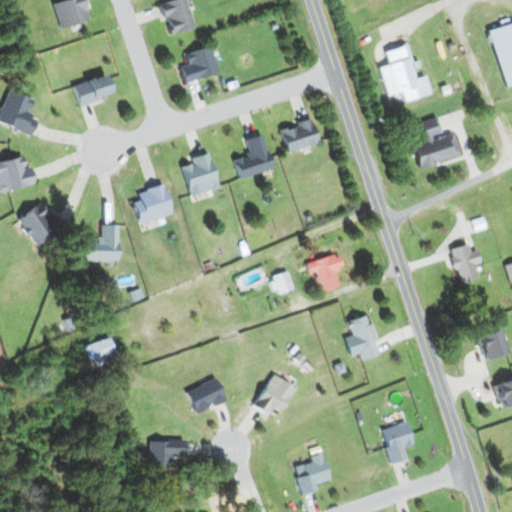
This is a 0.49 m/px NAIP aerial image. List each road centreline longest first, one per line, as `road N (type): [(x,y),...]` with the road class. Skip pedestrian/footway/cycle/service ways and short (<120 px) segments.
road 1 (tertiary): [(479,511),(312,0)]
road 2 (residential): [(336,76),(102,150)]
road 3 (residential): [(511,160),(384,218)]
road 4 (residential): [(166,127),(120,0)]
road 5 (residential): [(347,511),(467,468)]
